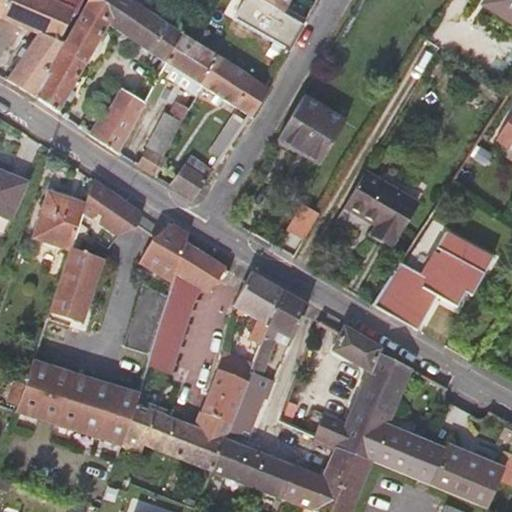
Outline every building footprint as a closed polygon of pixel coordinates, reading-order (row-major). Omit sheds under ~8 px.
[(33,31),(4,81),(5,82),(34,98),(59,41),(76,0),(4,0),(0,8),(0,40),(9,22),(33,31)] [(85,0),(63,42),(59,41),(34,98),(57,114),(105,23),(140,45),(155,55),(159,57),(177,28),(171,25),(131,0),(85,0)] [(239,0),(233,11),(287,43),(302,17),(280,4),(282,0),(239,0)] [(511,31),(511,0),(486,0),(479,10),(511,31)] [(163,74),(195,92),(200,83),(197,81),(214,52),(177,28),(159,57),(162,60),(160,65),(166,68),(163,74)] [(200,83),(246,112),(250,113),(266,85),(263,83),(257,79),(214,52),(197,81),(200,83)] [(257,79),(263,83),(267,76),(261,72),(257,79)] [(116,155),(117,155),(142,102),(117,89),(102,115),(96,112),(84,133),(89,137),(102,147),(116,155)] [(304,154),(320,164),(345,122),(302,96),(278,136),(305,153),(304,154)] [(167,115),(179,123),(187,110),(173,103),(167,115)] [(511,110),(492,139),(505,147),(509,144),(511,145),(511,110)] [(163,114),(146,148),(162,157),(179,123),(167,115),(163,114)] [(209,149),(220,155),(235,131),(223,125),(209,149)] [(301,160),(304,154),(305,153),(278,136),(273,144),(301,160)] [(146,148),(137,167),(156,178),(166,159),(162,157),(146,148)] [(182,165),(167,185),(172,188),(193,200),(212,169),(201,162),(195,172),(182,165)] [(413,204),(363,172),(343,204),(375,223),(369,232),(388,245),(413,204)] [(0,216),(6,219),(8,220),(22,183),(0,174),(0,216)] [(135,227),(138,215),(90,181),(82,207),(74,232),(104,251),(114,237),(135,227)] [(34,237),(68,250),(74,232),(82,207),(48,196),(34,237)] [(281,241),(290,247),(302,227),(292,221),(281,241)] [(137,265),(171,285),(184,245),(187,235),(170,224),(161,231),(151,240),(137,265)] [(486,261),(441,233),(431,250),(436,253),(433,257),(428,254),(414,275),(397,264),(370,306),(406,328),(409,329),(410,329),(430,296),(449,308),(458,293),(464,297),(486,261)] [(185,283),(195,286),(201,288),(215,265),(212,260),(184,245),(171,285),(168,294),(166,299),(178,302),(185,283)] [(101,263),(67,251),(46,315),(79,327),(101,263)] [(256,316),(249,336),(260,341),(263,334),(280,290),(264,280),(250,271),(243,282),(228,306),(256,316)] [(167,371),(195,286),(185,283),(178,302),(166,299),(147,357),(145,364),(167,371)] [(121,348),(147,357),(166,299),(168,294),(141,286),(121,348)] [(275,332),(290,339),(302,313),(304,305),(292,297),(280,290),(263,334),(273,337),(275,332)] [(320,415),(310,439),(323,447),(333,453),(337,443),(371,458),(371,453),(381,428),(384,429),(409,369),(376,352),(377,348),(342,329),(340,334),(333,352),(366,372),(351,411),(336,404),(330,419),(320,415)] [(261,368),(273,337),(263,334),(260,341),(251,364),(261,368)] [(221,354),(218,361),(232,366),(235,359),(221,354)] [(190,429),(131,406),(118,447),(136,454),(139,448),(208,473),(221,441),(224,432),(251,364),(235,359),(232,366),(218,361),(196,413),(205,415),(198,431),(190,429)] [(13,414),(118,447),(131,406),(134,395),(30,362),(13,414)] [(258,374),(261,368),(251,364),(224,432),(231,435),(235,426),(244,429),(260,390),(267,392),(272,380),(258,374)] [(196,413),(190,429),(198,431),(205,415),(196,413)] [(297,423),(281,413),(278,422),(293,430),(297,423)] [(441,454),(384,429),(381,428),(371,453),(371,458),(486,507),(499,477),(500,473),(444,449),(441,454)] [(208,473),(258,493),(271,459),(250,452),(223,442),(221,441),(208,473)] [(355,493),(371,458),(337,443),(333,453),(323,447),(319,457),(315,466),(325,470),(321,479),(355,493)] [(511,455),(508,454),(500,473),(499,477),(511,482),(511,455)] [(258,493),(289,504),(302,471),(288,466),(277,461),(271,459),(258,493)] [(301,509),(310,511),(347,511),(355,493),(321,479),(313,476),(302,471),(289,504),(301,509)] [(442,511),(469,511),(446,502),(442,511)]
